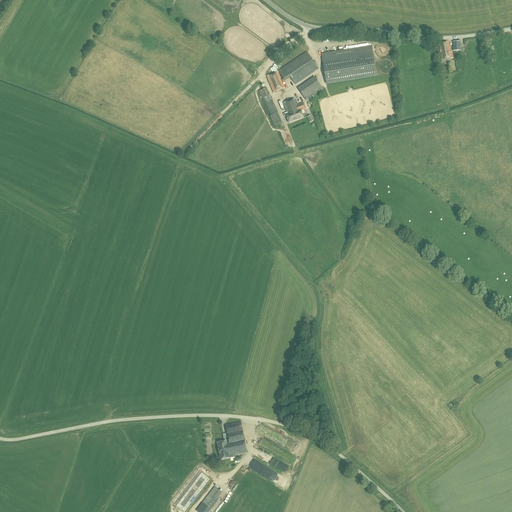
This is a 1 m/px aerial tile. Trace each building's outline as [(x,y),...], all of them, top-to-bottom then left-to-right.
[(451,53),(449,41),(438,43),(442,60),(453,58),(452,53),(451,53)] [(453,51),(461,51),(460,41),(452,42),(453,51)] [(327,84),(376,76),(371,46),(322,54),(327,84)] [(307,51),(283,67),(291,78),(295,85),(319,69),(307,51)] [(291,78),(283,67),(278,71),(285,82),(291,78)] [(273,93),(285,88),(279,72),(267,76),(273,93)] [(310,98),(323,89),(315,77),(298,88),(306,101),(310,98)] [(269,94),(266,88),(259,91),(258,92),(259,94),(260,94),(262,98),(270,113),(269,114),(270,116),(275,126),(282,122),(277,113),(278,112),(270,94),(269,94)] [(299,104),(296,98),(283,103),(287,112),(283,114),(285,117),(286,117),(288,123),(304,117),(301,111),(306,109),(304,102),(299,104)] [(247,453),(241,423),(225,426),(229,443),(227,444),(226,441),(217,443),(221,460),(230,458),(234,457),(234,456),(247,453)] [(253,453),(262,458),(263,455),(254,450),(253,453)] [(205,465),(180,498),(192,507),(216,476),(213,474),(211,472),(209,471),(210,469),(209,468),(206,466),(207,466),(205,465)] [(199,508),(203,511),(206,506),(210,509),(213,504),(214,505),(220,498),(219,497),(222,492),(215,487),(199,508)]
